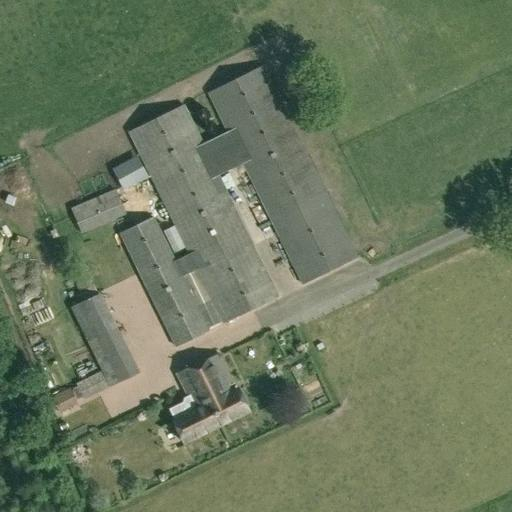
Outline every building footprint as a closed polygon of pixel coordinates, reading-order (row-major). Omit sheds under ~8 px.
[(303,285),(357,259),(264,67),(209,93),(228,132),(203,144),(184,106),(130,132),(190,255),(197,269),(223,324),(277,297),(219,177),(244,165),(303,285)] [(81,234),(113,221),(127,215),(116,190),(71,209),(74,216),(81,234)] [(197,269),(190,255),(175,263),(154,218),(121,234),(175,347),(208,332),(182,277),(197,269)] [(102,371),(76,384),(82,395),(84,399),(139,372),(121,336),(91,351),(102,371)] [(183,442),(248,411),(238,391),(235,392),(217,355),(177,374),(189,401),(170,410),(175,421),(173,422),(183,442)] [(74,399),(69,388),(51,397),(59,412),(77,404),(74,399)] [(67,428),(60,430),(63,436),(69,434),(67,428)]
